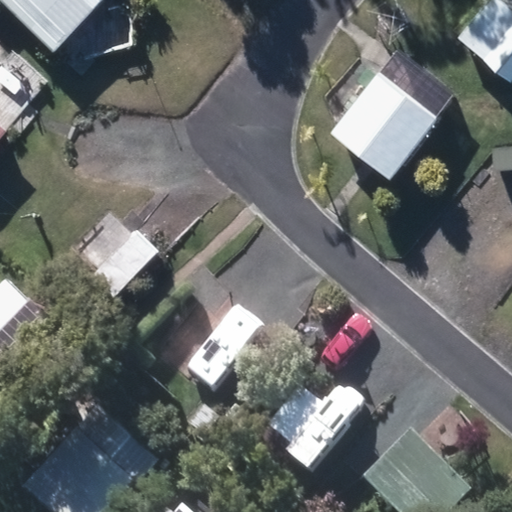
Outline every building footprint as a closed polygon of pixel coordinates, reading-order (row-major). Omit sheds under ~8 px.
[(0,0),(55,52),(106,0),(0,0)] [(504,4),(498,0),(461,0),(439,29),(468,51),(504,4)] [(331,136),(391,181),(438,118),(378,73),(331,136)] [(88,279),(112,302),(158,254),(134,231),(88,279)] [(0,335),(42,284),(13,260),(0,276),(0,335)] [(240,442),(293,487),(335,437),(282,392),(240,442)] [(91,444),(111,459),(122,446),(102,431),(91,444)] [(362,484),(389,511),(459,511),(474,497),(413,434),(362,484)] [(34,493),(56,511),(108,511),(127,489),(106,471),(111,466),(80,439),(34,493)]
